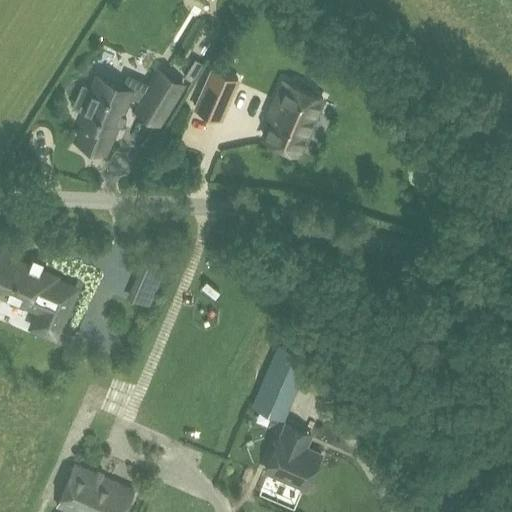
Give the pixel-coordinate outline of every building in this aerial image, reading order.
[(184,75),(191,80),(203,61),(196,57),(184,75)] [(238,79),(212,68),(195,107),(221,118),(238,79)] [(83,85),(75,105),(90,112),(80,135),(107,146),(131,90),(143,96),(136,107),(160,122),(183,83),(160,69),(153,81),(148,89),(126,80),(123,86),(105,78),(99,92),(83,85)] [(264,137),(299,152),(323,97),(285,81),(274,107),(270,116),(273,117),(264,137)] [(28,266),(0,254),(0,287),(12,292),(10,297),(40,310),(36,321),(45,325),(42,331),(55,336),(75,289),(53,279),(54,277),(39,271),(43,262),(32,258),(28,266)] [(251,405),(284,419),(310,355),(278,342),(251,405)] [(307,487),(322,454),(305,447),(311,432),(288,422),(281,436),(279,436),(265,469),(307,487)] [(70,511),(123,511),(134,489),(75,464),(57,506),(70,511)]
